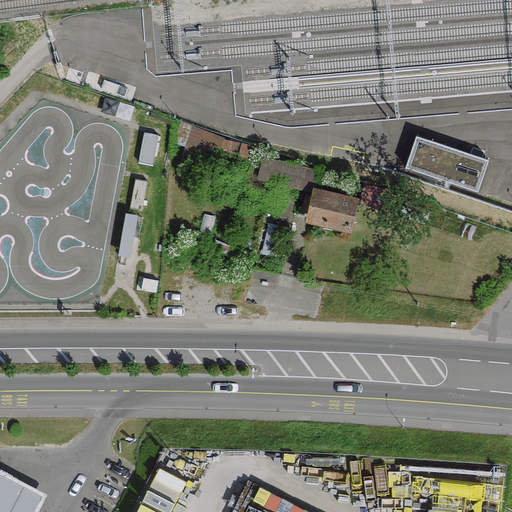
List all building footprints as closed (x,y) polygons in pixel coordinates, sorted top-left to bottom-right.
[(490,161),(418,137),(407,168),(479,192),(490,161)] [(361,199),(314,188),(306,223),(352,233),(361,199)] [(171,462),(156,494),(181,505),(195,474),(171,462)] [(0,511),(36,511),(46,493),(0,469),(0,511)] [(175,511),(152,500),(145,511),(175,511)]
